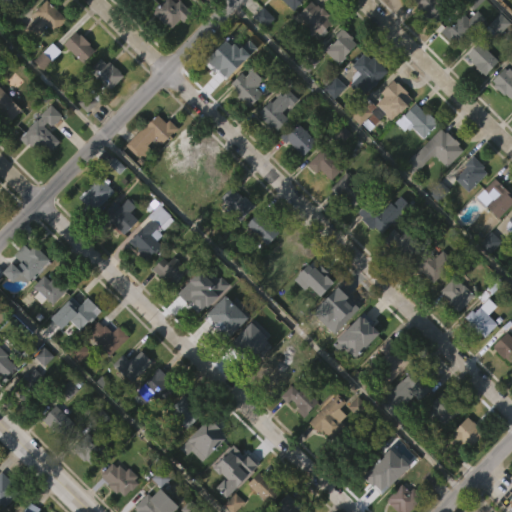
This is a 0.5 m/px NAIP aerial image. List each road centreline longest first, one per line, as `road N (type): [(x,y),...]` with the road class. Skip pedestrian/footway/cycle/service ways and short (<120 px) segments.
road 1 (residential): [(96,0),(511,411)]
road 2 (residential): [(0,162),(352,511)]
road 3 (residential): [(235,0),(0,240)]
road 4 (residential): [(364,0),(511,146)]
road 5 (tertiary): [(0,424),(87,511)]
